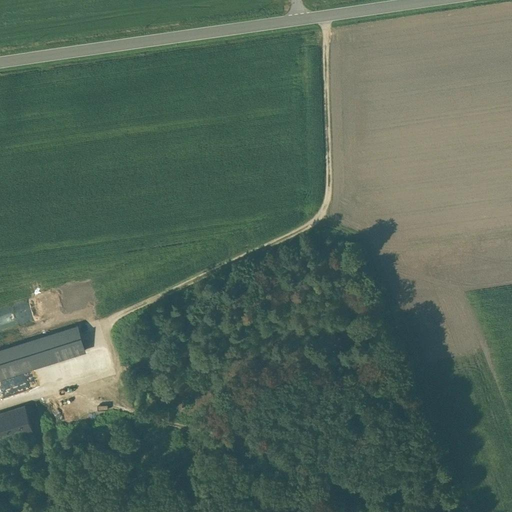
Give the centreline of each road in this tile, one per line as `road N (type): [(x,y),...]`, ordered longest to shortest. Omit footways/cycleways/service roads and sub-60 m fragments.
road 1 (track): [(324,15),(328,193),(321,215),(105,322),(110,350)]
road 2 (track): [(468,511),(153,419),(129,408),(110,350)]
road 3 (track): [(315,221),(355,236),(368,251),(460,481),(458,504)]
road 4 (secondary): [(301,18),(0,62)]
road 5 (secondary): [(438,0),(301,18)]
